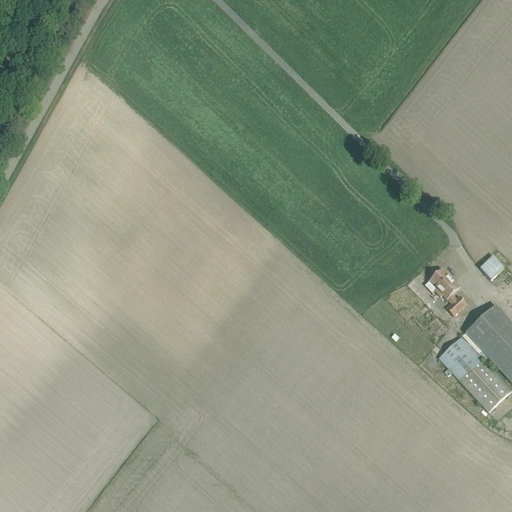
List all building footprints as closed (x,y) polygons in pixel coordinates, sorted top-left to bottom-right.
[(375,235),(380,240),(389,230),(384,225),(375,235)] [(504,269),(492,257),(480,270),(491,281),(504,269)] [(447,302),(460,289),(442,271),(439,274),(437,272),(431,278),(433,280),(429,283),(436,291),(434,292),(441,299),(442,297),(447,302)] [(466,305),(460,298),(446,310),(453,318),(466,305)] [(511,386),(511,324),(496,307),(465,336),(511,386)] [(489,414),(511,393),(462,339),(439,360),(489,414)]
